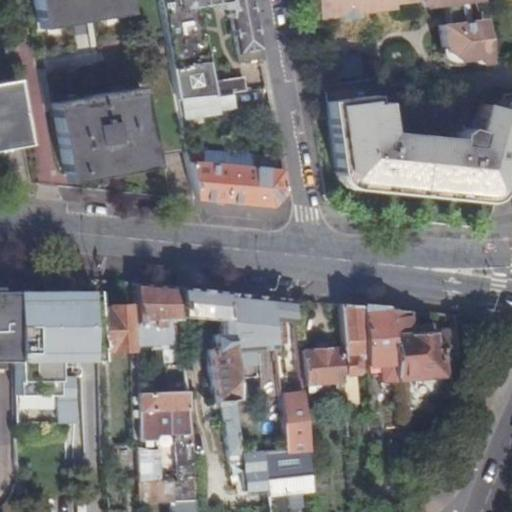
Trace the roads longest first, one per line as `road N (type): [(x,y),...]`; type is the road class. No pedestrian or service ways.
road 1 (secondary): [(0,227),(311,257)]
road 2 (residential): [(311,257),(267,0)]
road 3 (motorway): [(511,316),(434,511)]
